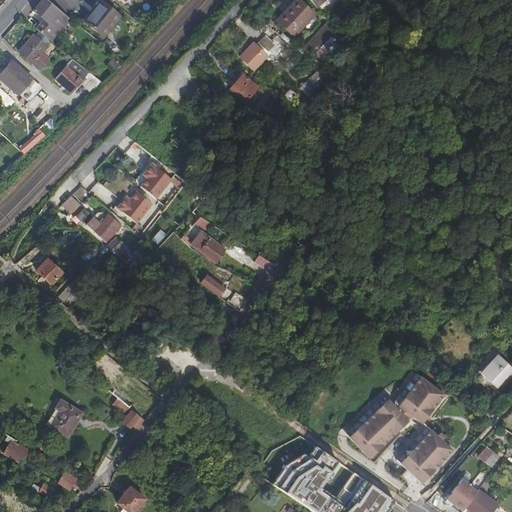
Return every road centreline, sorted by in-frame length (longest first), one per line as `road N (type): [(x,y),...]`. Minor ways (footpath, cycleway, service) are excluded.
road 1 (residential): [(281,262),(202,364),(66,511)]
road 2 (residential): [(52,201),(245,0)]
